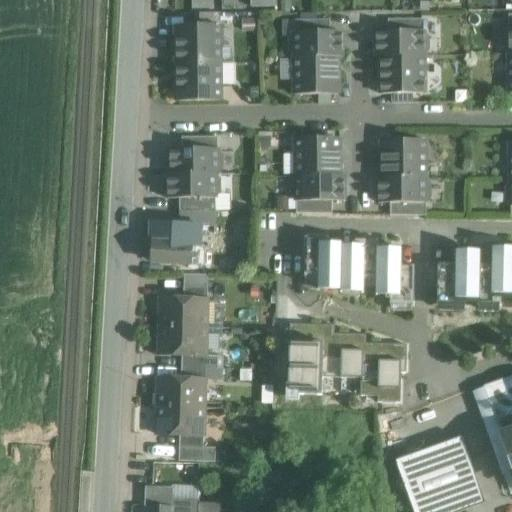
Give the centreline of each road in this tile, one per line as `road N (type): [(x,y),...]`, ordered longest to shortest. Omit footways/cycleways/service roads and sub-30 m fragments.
road 1 (tertiary): [(106,511),(129,119)]
road 2 (residential): [(511,115),(129,119)]
road 3 (residential): [(500,511),(451,383),(511,354)]
